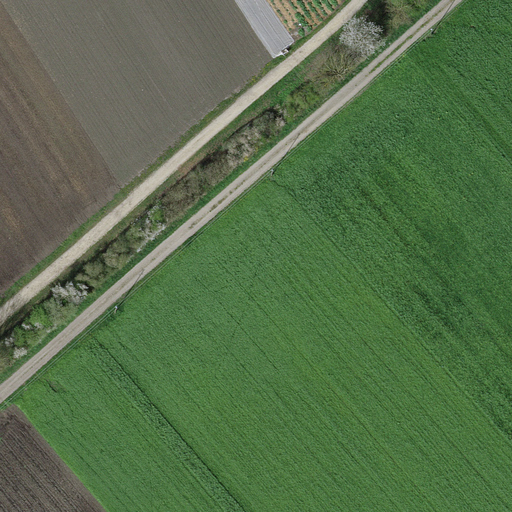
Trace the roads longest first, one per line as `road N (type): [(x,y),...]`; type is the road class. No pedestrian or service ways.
road 1 (track): [(0,393),(449,0)]
road 2 (track): [(359,0),(0,316)]
